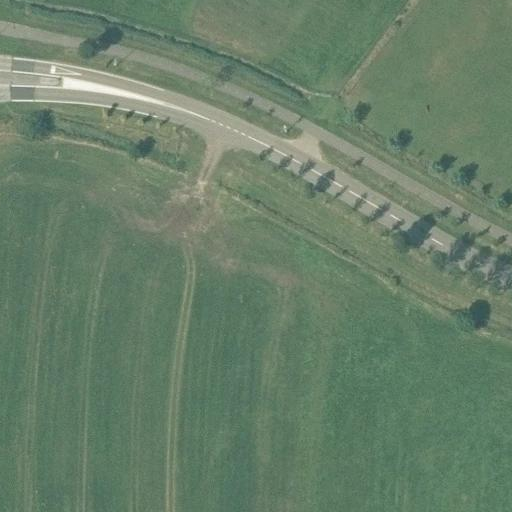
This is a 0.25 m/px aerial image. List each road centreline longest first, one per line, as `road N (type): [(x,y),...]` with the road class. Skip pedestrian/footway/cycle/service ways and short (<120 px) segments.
road 1 (tertiary): [(511,279),(253,139),(130,95)]
road 2 (tertiary): [(130,95),(62,72),(0,64)]
road 3 (tertiary): [(0,93),(130,95)]
